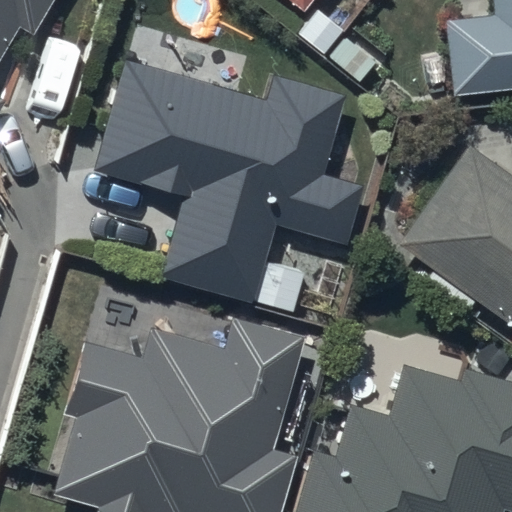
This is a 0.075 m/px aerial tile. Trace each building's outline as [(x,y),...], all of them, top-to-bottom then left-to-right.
[(0,0),(0,44),(13,23),(28,32),(47,0),(0,0)] [(511,0),(489,0),(491,16),(445,21),(453,93),(511,86),(511,0)] [(177,195),(155,275),(289,313),(300,273),(259,261),(269,223),(342,244),(359,184),(317,172),(339,94),(268,74),(260,100),(118,59),(86,169),(177,195)] [(511,178),(464,143),(390,245),(511,332),(511,178)] [(137,354),(82,338),(59,414),(71,417),(48,494),(93,507),(91,511),(276,511),(293,457),(268,449),(302,337),(227,315),(217,348),(145,326),(137,354)] [(329,454),(308,448),(290,511),(499,511),(500,510),(507,511),(511,511),(511,374),(457,360),(453,373),(395,357),(380,411),(343,401),(329,454)]
